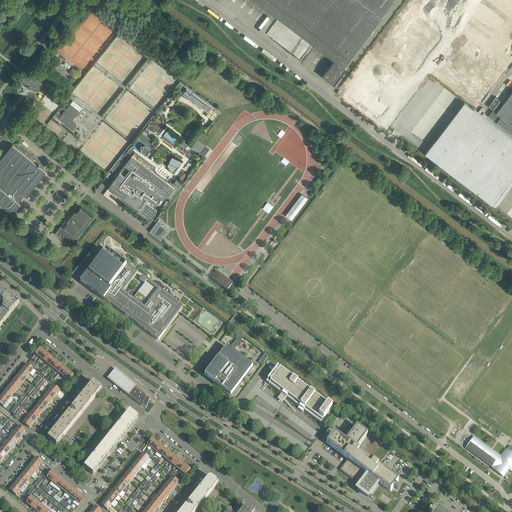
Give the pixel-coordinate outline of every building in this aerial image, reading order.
[(255,0),(335,60),(335,59),(344,65),(393,0),(255,0)] [(511,0),(411,0),(394,23),(483,91),(511,53),(511,0)] [(391,126),(419,87),(374,54),(345,94),(391,126)] [(347,67),(344,65),(335,59),(335,60),(323,76),(334,84),(347,67)] [(65,71),(66,69),(59,63),(54,70),(66,79),(70,74),(65,71)] [(29,70),(21,80),(35,91),(37,89),(38,90),(47,80),(36,71),(34,73),(29,70)] [(221,112),(187,87),(183,94),(208,112),(211,108),(219,114),(221,112)] [(496,97),(488,106),(501,116),(497,122),(511,133),(511,91),(504,103),(496,97)] [(511,178),(511,138),(464,102),(425,153),(492,204),(511,178)] [(63,112),(58,118),(72,130),(76,126),(76,125),(76,124),(76,123),(76,122),(75,122),(73,120),(79,111),(70,104),(65,109),(65,110),(64,111),(63,112)] [(62,137),(66,129),(49,120),(45,128),(62,137)] [(158,123),(155,121),(151,121),(149,125),(149,128),(153,131),(156,130),(159,127),(158,123)] [(152,140),(142,133),(133,146),(132,145),(125,154),(128,156),(135,147),(140,152),(141,151),(146,155),(151,149),(150,149),(154,144),(155,144),(156,144),(156,143),(157,143),(157,142),(158,141),(157,141),(157,140),(157,139),(156,139),(155,139),(154,139),(153,139),(153,140),(152,140)] [(198,139),(191,147),(200,153),(206,145),(198,139)] [(0,203),(13,214),(21,205),(18,203),(25,194),(26,195),(46,171),(43,168),(46,165),(19,143),(16,146),(13,144),(0,159),(0,203)] [(179,189),(183,184),(176,179),(173,183),(170,181),(169,182),(167,180),(167,179),(156,171),(156,172),(153,170),(155,167),(134,151),(113,179),(114,179),(108,186),(109,187),(108,189),(124,201),(125,199),(138,209),(137,210),(145,216),(147,215),(150,218),(167,196),(171,199),(178,189),(179,189)] [(122,154),(114,164),(117,166),(125,156),(122,154)] [(181,171),(178,176),(183,180),(187,175),(181,171)] [(308,199),(305,196),(289,218),(292,221),(308,199)] [(269,212),(274,206),(268,202),(263,208),(269,212)] [(81,206),(77,212),(75,210),(72,214),(67,220),(66,219),(55,233),(69,245),(93,216),(81,206)] [(149,232),(161,240),(169,230),(161,224),(162,222),(159,219),(149,232)] [(133,299),(122,291),(135,273),(106,251),(86,278),(84,277),(80,282),(158,341),(165,332),(164,331),(181,308),(141,278),(140,280),(145,284),(133,299)] [(79,265),(71,276),(72,277),(79,282),(87,271),(79,265)] [(232,284),(216,272),(211,278),(227,290),(232,284)] [(7,294),(0,287),(0,299),(3,302),(4,308),(0,312),(0,327),(9,316),(9,315),(15,308),(19,303),(14,299),(7,294)] [(253,367),(226,347),(204,376),(231,396),(239,384),(253,367)] [(35,355),(40,358),(45,352),(44,351),(44,350),(41,348),(35,355)] [(47,353),(45,352),(40,358),(45,362),(50,355),(47,353)] [(258,362),(262,365),(268,357),(264,354),(258,362)] [(45,362),(50,366),(55,360),(53,358),(54,358),(50,355),(45,362)] [(54,370),(60,363),(57,360),(56,361),(55,360),(50,366),(54,370)] [(64,367),(60,363),(54,370),(56,371),(59,373),(64,367)] [(27,365),(23,369),(30,374),(34,370),(27,365)] [(69,370),(64,367),(59,373),(64,377),(69,370)] [(282,394),(280,396),(285,399),(286,397),(299,407),(298,409),(302,412),(304,410),(321,423),(332,408),(278,367),(266,382),(282,394)] [(26,379),(30,374),(23,369),(20,374),(26,379)] [(72,373),(69,370),(64,377),(68,381),(73,375),(72,374),(72,373)] [(116,370),(108,381),(128,397),(136,387),(136,386),(116,370)] [(20,374),(16,379),(22,384),(26,379),(20,374)] [(18,389),(22,384),(16,379),(12,383),(18,389)] [(102,389),(93,382),(64,418),(63,418),(59,423),(59,426),(57,428),(55,428),(54,430),(54,431),(48,439),(56,446),(102,389)] [(15,393),(18,389),(12,383),(8,388),(15,393)] [(53,386),(49,391),(56,395),(57,394),(58,394),(60,391),(53,386)] [(145,395),(137,388),(136,388),(134,387),(128,395),(141,406),(144,407),(146,408),(150,399),(147,398),(145,397),(146,397),(146,396),(145,396),(145,395)] [(11,398),(15,393),(8,388),(5,393),(11,398)] [(46,395),(53,401),(55,398),(54,397),(56,395),(49,391),(46,395)] [(5,393),(1,397),(7,403),(11,398),(5,393)] [(46,395),(42,400),(48,405),(49,403),(50,404),(53,401),(46,395)] [(42,400),(38,404),(45,410),(48,407),(47,406),(48,405),(42,400)] [(38,404),(34,409),(41,414),(42,413),(43,413),(45,410),(38,404)] [(34,409),(30,414),(38,419),(40,416),(39,416),(41,414),(34,409)] [(84,468),(93,475),(99,467),(100,467),(101,466),(101,463),(103,461),(105,461),(110,455),(109,454),(138,418),(130,412),(84,468)] [(30,414),(27,418),(33,424),(34,422),(35,422),(38,419),(30,414)] [(23,423),(29,428),(30,429),(32,426),(32,425),(33,424),(27,418),(23,423)] [(24,433),(25,432),(19,426),(15,431),(22,437),(25,434),(24,433)] [(398,487),(395,485),(398,481),(357,450),(368,435),(357,427),(346,441),(334,433),(331,437),(328,435),(328,434),(327,435),(326,435),(326,436),(327,436),(327,437),(330,439),(326,443),(348,460),(341,470),(345,473),(344,474),(350,479),(353,475),(356,478),(356,479),(355,481),(360,485),(357,489),(368,497),(379,483),(390,492),(394,487),(396,489),(397,490),(398,490),(398,489),(399,489),(399,488),(398,488),(398,487)] [(15,431),(11,436),(18,441),(19,439),(20,440),(22,437),(15,431)] [(9,434),(5,438),(5,439),(8,441),(15,446),(17,443),(16,443),(18,441),(11,436),(9,434)] [(153,439),(147,445),(152,449),(157,442),(156,441),(153,438),(153,439)] [(468,445),(466,448),(468,449),(490,466),(493,468),(492,469),(502,477),(508,469),(511,471),(511,453),(507,450),(501,458),(498,455),(476,439),(473,438),(472,440),(468,445)] [(8,441),(4,445),(10,450),(11,449),(12,449),(15,446),(8,441)] [(159,444),(157,442),(152,449),(157,453),(162,446),(159,443),(159,444)] [(10,450),(4,445),(0,450),(7,456),(9,452),(10,450)] [(166,448),(162,446),(157,453),(161,456),(167,450),(165,449),(166,448)] [(168,451),(167,450),(161,456),(166,460),(172,453),(169,451),(168,451)] [(175,456),(172,453),(166,460),(171,464),(176,458),(174,456),(175,456)] [(141,455),(138,458),(148,465),(152,461),(149,459),(143,454),(141,455)] [(36,458),(32,463),(39,468),(42,463),(36,458)] [(136,461),(135,463),(141,468),(144,471),(148,466),(148,465),(138,458),(136,461)] [(178,459),(176,458),(171,464),(176,468),(181,461),(178,458),(178,459)] [(184,463),(181,461),(176,468),(180,472),(185,465),(184,464),(184,463)] [(32,463),(29,467),(35,472),(36,471),(37,470),(39,468),(32,463)] [(141,468),(135,463),(134,465),(133,464),(131,467),(138,473),(141,468)] [(187,466),(185,465),(180,472),(185,475),(190,469),(190,468),(187,466)] [(29,467),(25,472),(31,477),(35,472),(29,467)] [(129,471),(128,472),(134,477),(138,473),(131,467),(128,470),(129,471)] [(25,472),(21,477),(27,482),(31,477),(25,472)] [(56,476),(57,476),(52,472),(47,478),(51,482),(56,476)] [(134,477),(128,472),(126,474),(126,473),(123,477),(130,482),(134,477)] [(51,482),(56,486),(61,479),(57,476),(56,476),(51,482)] [(195,511),(218,483),(210,476),(180,511),(195,511)] [(21,477),(17,481),(24,486),(27,482),(21,477)] [(121,480),(120,482),(126,487),(130,482),(123,477),(121,480)] [(172,477),(168,482),(175,487),(178,484),(177,484),(178,482),(172,477)] [(66,483),(61,479),(56,486),(61,489),(66,483)] [(17,481),(14,486),(20,491),(24,486),(17,481)] [(118,483),(116,486),(122,492),(125,493),(126,494),(130,490),(126,487),(120,482),(119,483),(118,483)] [(173,491),(175,487),(168,482),(165,487),(171,492),(172,490),(173,491)] [(61,489),(65,493),(71,487),(66,483),(61,489)] [(16,496),(20,491),(14,486),(10,491),(16,496)] [(114,490),(112,491),(119,496),(121,498),(125,493),(122,492),(116,486),(113,489),(114,490)] [(75,491),(71,487),(65,493),(70,497),(75,491)] [(165,487),(161,491),(168,497),(170,494),(170,493),(171,492),(165,487)] [(70,497),(75,501),(80,494),(75,491),(70,497)] [(115,501),(119,496),(112,491),(111,493),(110,492),(108,495),(115,501)] [(165,500),(168,497),(161,491),(157,496),(163,501),(165,499),(165,500)] [(75,501),(80,505),(85,498),(80,494),(75,501)] [(33,495),(26,503),(31,507),(37,499),(38,499),(33,495)] [(106,499),(105,501),(111,506),(115,501),(108,495),(106,498),(106,499)] [(162,503),(163,501),(157,496),(153,501),(160,506),(163,503),(162,503)] [(42,503),(37,499),(31,507),(36,511),(42,503)] [(107,510),(111,506),(105,501),(104,502),(103,502),(100,505),(101,505),(107,510)] [(153,501),(150,505),(156,510),(157,509),(158,509),(160,506),(153,501)] [(43,502),(42,503),(36,511),(42,511),(45,509),(47,506),(43,502)]
